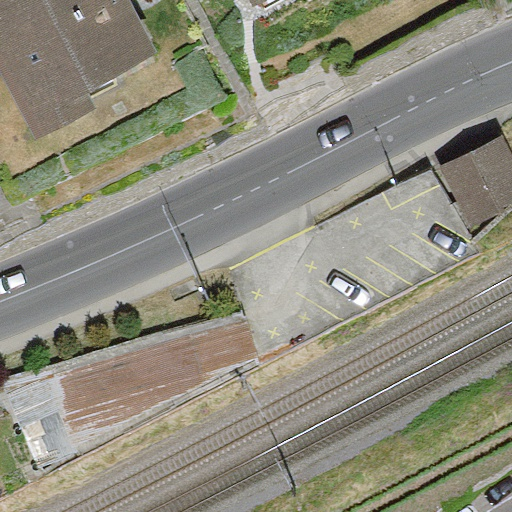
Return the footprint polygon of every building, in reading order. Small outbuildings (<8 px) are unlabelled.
[(135,0),(0,0),(0,58),(38,131),(168,62),(135,0)] [(258,0),(265,11),(284,0),(258,0)] [(511,142),(506,131),(442,166),(480,247),(511,215),(511,142)] [(210,360),(268,345),(258,308),(200,324),(210,360)] [(145,338),(3,380),(18,414),(57,399),(76,443),(168,395),(145,338)]
